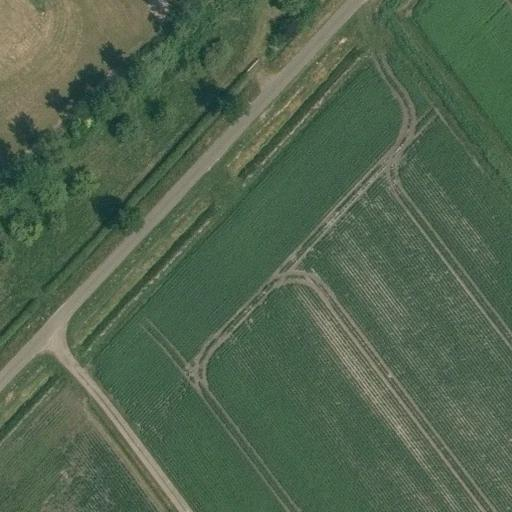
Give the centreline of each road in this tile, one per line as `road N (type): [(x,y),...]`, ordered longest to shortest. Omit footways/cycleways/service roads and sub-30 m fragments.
road 1 (unclassified): [(0,383),(357,0)]
road 2 (track): [(181,511),(46,333)]
